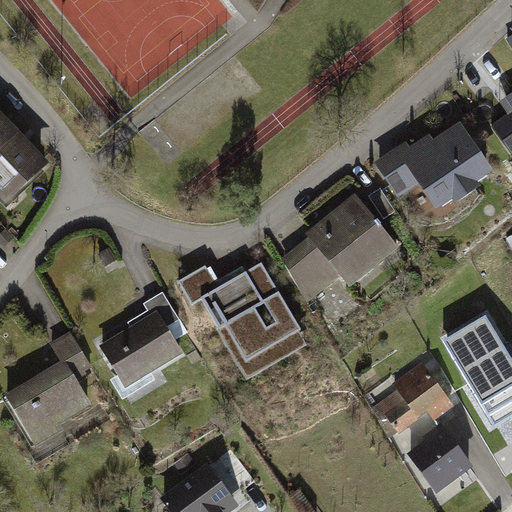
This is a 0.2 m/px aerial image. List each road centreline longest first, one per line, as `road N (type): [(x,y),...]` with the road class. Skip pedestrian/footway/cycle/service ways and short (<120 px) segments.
road 1 (residential): [(81,191),(182,231),(241,232),(307,187),(511,0)]
road 2 (residential): [(0,71),(71,155),(81,191)]
road 3 (residential): [(0,286),(81,191)]
